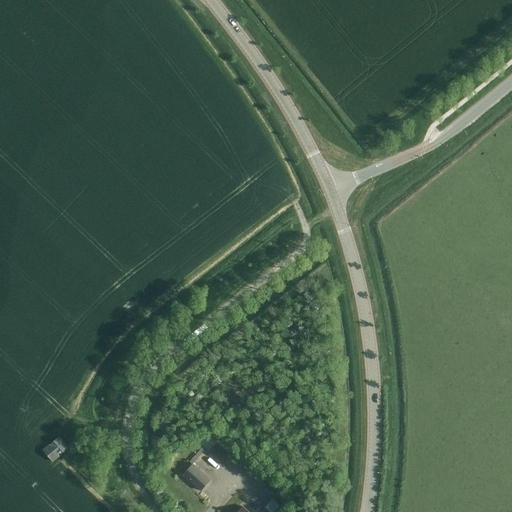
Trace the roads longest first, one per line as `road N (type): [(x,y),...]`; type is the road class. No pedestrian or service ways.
road 1 (unclassified): [(162,511),(132,466),(126,436),(142,380),(163,354),(308,241)]
road 2 (tertiary): [(367,511),(377,423),(372,366),(359,280),(331,194)]
road 3 (secondary): [(331,194),(271,80),(210,0)]
road 4 (tertiary): [(331,194),(439,140),(511,81)]
